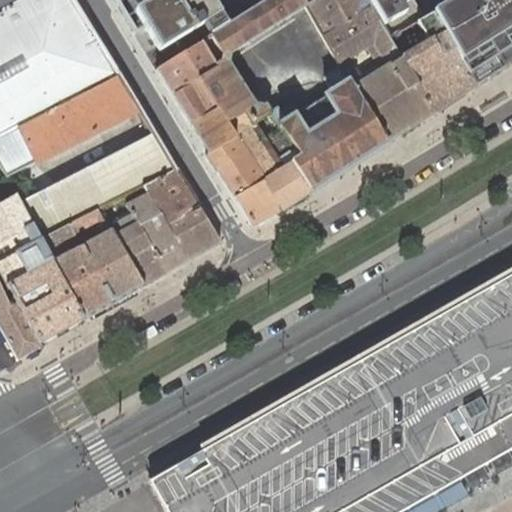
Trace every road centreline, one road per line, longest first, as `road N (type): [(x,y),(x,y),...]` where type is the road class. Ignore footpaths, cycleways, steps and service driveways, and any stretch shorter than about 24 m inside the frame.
road 1 (secondary): [(511,206),(22,490)]
road 2 (secondary): [(31,506),(511,233)]
road 3 (residential): [(253,263),(94,0)]
road 4 (residential): [(511,111),(253,263)]
road 5 (residential): [(253,263),(0,407)]
